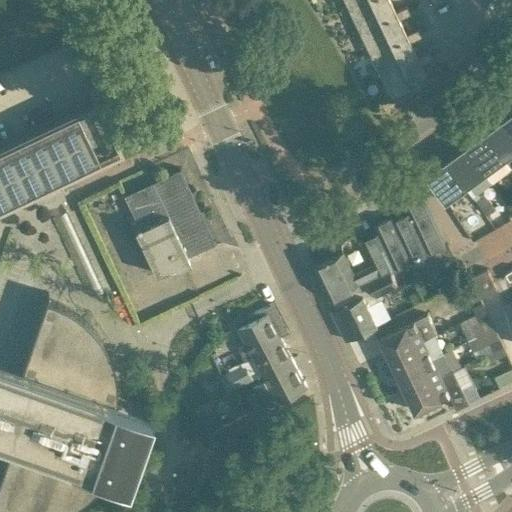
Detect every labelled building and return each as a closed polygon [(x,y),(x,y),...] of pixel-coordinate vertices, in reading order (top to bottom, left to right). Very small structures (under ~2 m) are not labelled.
[(357,0),(347,5),(358,28),(395,10),(395,9),(390,0),(357,0)] [(399,17),(411,11),(407,4),(395,9),(395,10),(358,28),(369,51),(406,33),(406,32),(402,22),(399,17)] [(417,55),(412,45),(410,40),(421,34),(418,27),(418,26),(406,32),(406,33),(369,51),(380,74),(417,56),(417,55)] [(420,62),(432,57),(429,49),(417,55),(417,56),(380,74),(390,96),(384,99),(384,100),(411,87),(429,79),(420,62)] [(0,145),(0,204),(120,147),(98,99),(0,145)] [(511,152),(511,123),(505,115),(486,129),(506,157),(511,152)] [(511,165),(506,157),(486,129),(466,143),(487,171),(494,181),(511,167),(511,165)] [(487,171),(466,143),(446,157),(467,185),(474,195),(483,188),(494,181),(487,171)] [(446,157),(427,172),(447,200),(467,185),(446,157)] [(130,218),(137,232),(196,204),(179,168),(161,177),(126,193),(136,215),(130,218)] [(497,208),(485,191),(477,197),(489,213),(497,208)] [(413,257),(415,261),(416,263),(426,258),(423,252),(445,241),(422,193),(406,201),(410,211),(394,218),(392,215),(376,223),(379,230),(380,230),(396,265),(413,257)] [(196,204),(137,232),(155,271),(175,262),(176,266),(190,259),(187,252),(213,239),(196,204)] [(328,257),(315,263),(331,297),(372,277),(391,267),(396,265),(380,230),(379,230),(363,238),(376,264),(372,266),(371,263),(353,271),(343,250),(330,256),(330,254),(327,255),(328,257)] [(372,277),(379,291),(398,281),(391,267),(372,277)] [(475,299),(482,296),(497,289),(488,269),(466,279),(468,283),(475,299)] [(98,482),(105,472),(127,479),(152,409),(116,397),(116,382),(114,366),(107,347),(97,330),(83,316),(66,304),(47,296),(49,291),(47,290),(22,364),(0,356),(0,434),(11,439),(0,470),(0,511),(3,511),(48,511),(64,507),(79,499),(86,494),(92,488),(98,482)] [(347,338),(365,329),(377,324),(363,293),(350,299),(332,308),(347,338)] [(473,305),(476,313),(487,308),(484,300),(473,305)] [(293,357),(281,333),(268,309),(268,310),(265,305),(241,318),(243,322),(240,324),(249,341),(249,342),(240,346),(246,358),(247,359),(256,355),(264,371),(293,357)] [(490,314),(487,308),(476,313),(480,319),(490,314)] [(424,338),(437,332),(428,313),(381,335),(390,354),(424,338)] [(505,345),(501,337),(472,350),(476,358),(486,354),(505,345)] [(390,354),(399,372),(433,357),(424,338),(390,354)] [(505,345),(486,354),(489,361),(508,352),(505,345)] [(408,390),(454,368),(454,367),(453,368),(445,351),(433,357),(399,372),(408,390)] [(308,383),(293,357),(264,371),(268,378),(254,385),(264,406),(308,383)] [(246,362),(245,363),(222,374),(229,390),(253,377),(246,362)] [(511,379),(511,366),(495,375),(500,386),(511,379)] [(470,401),(461,383),(454,368),(408,390),(417,409),(450,393),(457,407),(470,401)] [(210,412),(200,417),(208,431),(218,426),(210,412)] [(247,412),(208,432),(215,445),(253,425),(247,412)]
